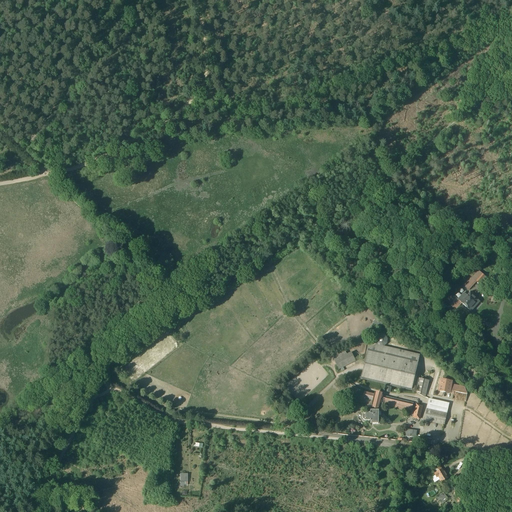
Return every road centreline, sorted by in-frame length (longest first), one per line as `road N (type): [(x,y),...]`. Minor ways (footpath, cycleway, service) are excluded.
road 1 (track): [(196,303),(408,167),(511,71)]
road 2 (track): [(196,303),(109,365),(46,488),(51,511)]
road 3 (track): [(272,435),(179,426),(100,381)]
road 4 (track): [(49,175),(92,164),(188,104)]
